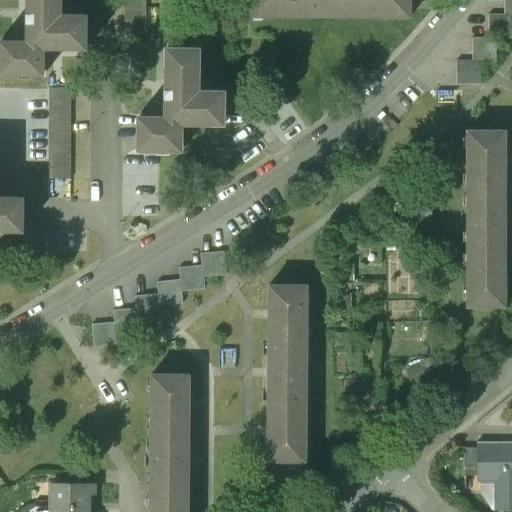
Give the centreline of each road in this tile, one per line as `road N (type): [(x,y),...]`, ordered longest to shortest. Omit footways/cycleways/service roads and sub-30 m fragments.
road 1 (residential): [(118,262),(384,100),(469,0)]
road 2 (residential): [(118,262),(108,207),(116,41)]
road 3 (residential): [(389,470),(511,371)]
